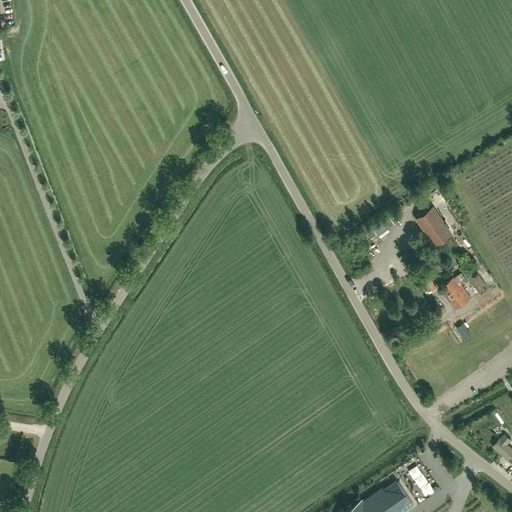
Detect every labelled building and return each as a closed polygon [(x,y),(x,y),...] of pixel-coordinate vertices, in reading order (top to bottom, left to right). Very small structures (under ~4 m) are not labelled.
[(432,206),(415,218),(434,244),(450,232),(432,206)] [(467,278),(478,293),(487,287),(476,271),(467,278)] [(454,276),(444,283),(450,292),(455,288),(460,296),(466,292),(460,283),(466,279),(460,273),(455,277),(454,276)] [(432,291),(437,287),(429,278),(424,281),(432,291)] [(450,292),(444,283),(439,287),(455,309),(471,297),(466,292),(460,296),(455,288),(450,292)] [(511,448),(506,444),(510,439),(504,434),(500,438),(499,438),(492,446),(508,459),(511,462),(511,448)] [(401,511),(413,504),(396,479),(363,501),(361,499),(342,511),(401,511)]
